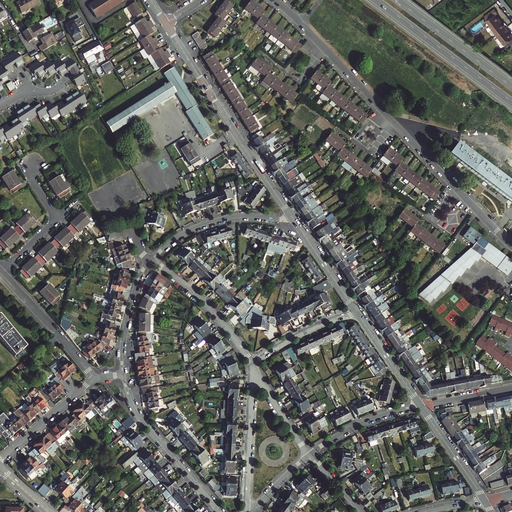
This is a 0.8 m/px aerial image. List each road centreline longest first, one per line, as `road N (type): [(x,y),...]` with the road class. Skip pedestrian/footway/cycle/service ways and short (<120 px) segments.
road 1 (residential): [(275,0),(511,246)]
road 2 (tertiary): [(165,23),(294,221)]
road 3 (residential): [(220,511),(132,407),(123,374)]
road 4 (primary): [(376,0),(511,103)]
road 5 (residential): [(151,259),(205,223),(238,216),(294,221)]
road 6 (residential): [(252,365),(209,307),(151,259)]
road 7 (residential): [(0,271),(95,379)]
road 8 (primary): [(511,86),(397,0)]
road 9 (residential): [(246,507),(252,365)]
road 10 (residential): [(0,458),(95,379)]
road 11 (residential): [(420,405),(370,418),(309,454)]
road 12 (residential): [(123,374),(124,327),(151,259)]
